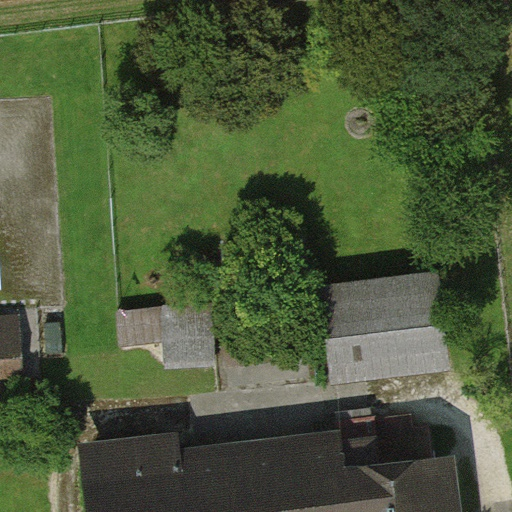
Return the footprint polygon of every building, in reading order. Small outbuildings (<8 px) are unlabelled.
[(318,282),(315,233),(275,235),(278,284),(318,282)] [(441,266),(328,282),(342,386),(455,371),(441,266)] [(216,361),(216,297),(126,299),(127,341),(174,341),(174,362),(216,361)] [(27,311),(0,312),(0,373),(30,372),(29,354),(27,311)] [(320,376),(315,328),(225,336),(230,385),(320,376)] [(185,427),(88,438),(96,511),(466,511),(458,445),(386,454),(381,415),(187,437),(185,427)]
